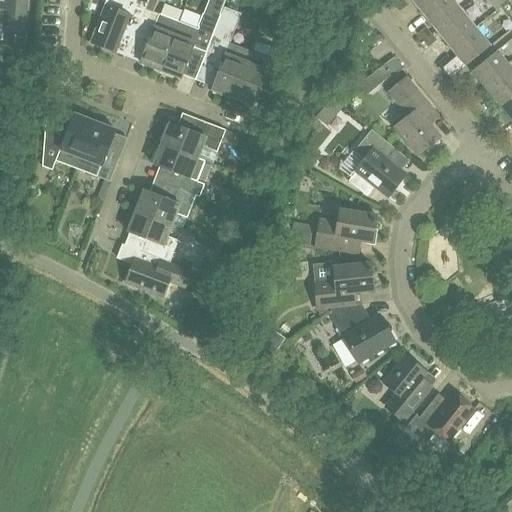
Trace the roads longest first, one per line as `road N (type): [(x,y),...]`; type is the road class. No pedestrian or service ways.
road 1 (unclassified): [(404,511),(206,353),(78,280),(0,248)]
road 2 (residential): [(469,159),(407,222),(406,296),(421,335),(485,387),(511,388)]
road 3 (residential): [(469,159),(469,130),(365,0)]
road 4 (residential): [(91,244),(139,123),(141,95)]
road 5 (residential): [(141,95),(67,56),(72,0)]
